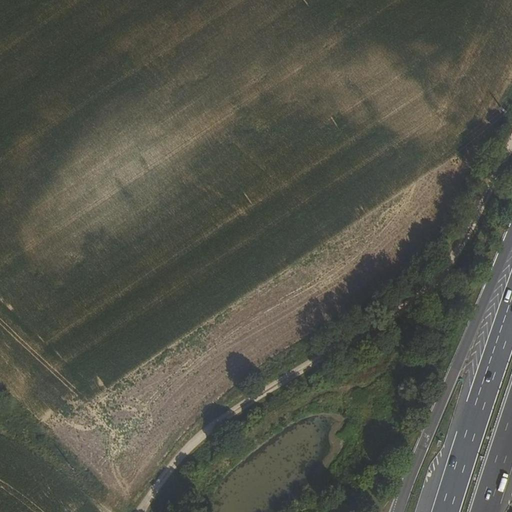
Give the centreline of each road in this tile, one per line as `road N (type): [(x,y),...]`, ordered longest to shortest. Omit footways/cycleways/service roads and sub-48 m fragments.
road 1 (track): [(142,511),(205,431),(301,369),(402,318),(462,249),(511,138)]
road 2 (motorway): [(511,238),(398,506)]
road 3 (motorway): [(511,317),(445,511)]
